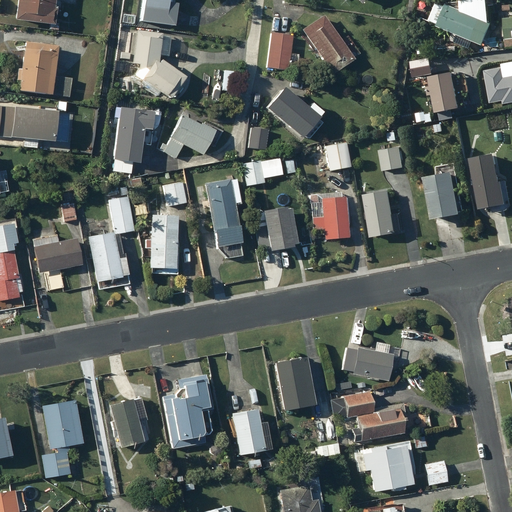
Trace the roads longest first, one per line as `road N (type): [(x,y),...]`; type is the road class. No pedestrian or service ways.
road 1 (residential): [(0,360),(457,275)]
road 2 (residential): [(457,275),(503,511)]
